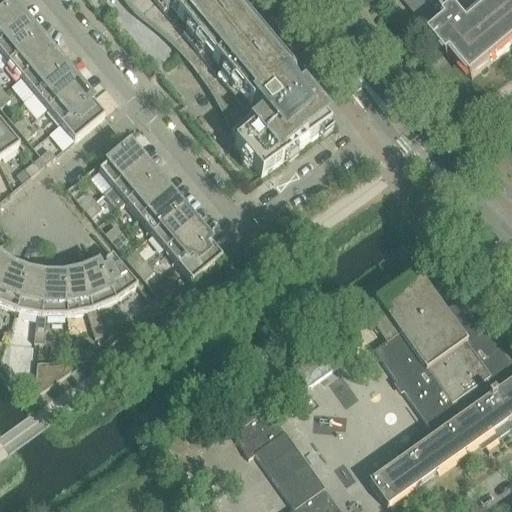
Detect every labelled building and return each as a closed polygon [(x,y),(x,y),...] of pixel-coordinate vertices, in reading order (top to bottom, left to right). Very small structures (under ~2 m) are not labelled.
[(235,14),(223,0),(124,0),(128,5),(132,11),(137,15),(141,20),(153,29),(164,38),(174,47),(184,57),(194,68),(202,78),(206,84),(210,90),(222,111),(231,127),(239,143),(233,148),(260,181),(329,131),(317,116),(315,113),(312,111),(302,98),(304,96),(235,14)] [(377,0),(382,5),(388,0),(399,0),(419,24),(422,22),(433,36),(429,40),(442,55),(448,62),(452,59),(472,83),(511,49),(511,0),(504,0),(502,2),(484,17),(478,22),(469,29),(460,18),(465,13),(454,0),(377,0)] [(0,46),(25,26),(11,10),(0,18),(0,46)] [(0,58),(7,67),(38,42),(25,26),(0,46),(0,58)] [(20,83),(51,58),(38,42),(7,67),(20,83)] [(34,99),(64,73),(51,58),(20,83),(34,99)] [(47,114),(77,89),(64,73),(34,99),(47,114)] [(60,130),(90,105),(77,89),(47,114),(60,130)] [(0,112),(10,104),(3,97),(0,99),(0,112)] [(73,146),(104,121),(90,105),(60,130),(73,146)] [(19,137),(30,128),(23,121),(12,130),(19,137)] [(0,162),(19,150),(0,127),(0,162)] [(25,145),(36,136),(30,128),(19,137),(25,145)] [(112,192),(142,167),(128,151),(98,176),(112,192)] [(55,162),(48,154),(39,162),(45,170),(55,162)] [(39,175),(33,167),(24,175),(30,182),(39,175)] [(125,208),(155,183),(142,167),(112,192),(125,208)] [(138,224),(168,199),(155,183),(125,208),(138,224)] [(84,216),(95,207),(89,199),(78,208),(84,216)] [(151,239),(181,214),(168,199),(138,224),(151,239)] [(90,223),(101,214),(95,207),(84,216),(90,223)] [(164,255),(194,230),(181,214),(151,239),(164,255)] [(110,247),(121,238),(115,230),(104,239),(110,247)] [(177,271),(207,245),(194,230),(164,255),(177,271)] [(116,254),(127,245),(121,238),(110,247),(116,254)] [(191,287),(221,262),(207,245),(177,271),(191,287)] [(136,291),(111,261),(96,271),(114,306),(136,292),(136,291)] [(136,278),(147,269),(141,261),(130,271),(136,278)] [(0,291),(10,272),(0,265),(0,291)] [(143,286),(153,277),(147,269),(136,278),(143,286)] [(114,306),(96,271),(79,278),(91,315),(86,317),(94,343),(104,340),(96,314),(114,306)] [(0,310),(16,316),(27,279),(10,272),(0,291),(0,310)] [(511,365),(466,301),(445,316),(416,275),(362,314),(385,347),(373,355),(429,434),(404,451),(409,459),(397,468),(371,487),(369,486),(366,488),(383,511),(386,511),(387,511),(479,446),(484,453),(511,432),(507,425),(511,421),(511,365)] [(91,315),(79,278),(62,282),(66,321),(86,317),(91,315)] [(41,321),(44,282),(27,279),(16,316),(35,320),(41,321)] [(66,321),(62,282),(44,282),(41,321),(35,320),(33,348),(43,349),(46,321),(66,321)] [(162,310),(172,302),(165,294),(156,302),(162,310)] [(147,323),(156,315),(150,307),(141,315),(147,323)] [(289,376),(269,391),(290,420),(310,406),(303,395),(342,367),(328,348),(327,347),(288,375),(289,375),(289,376)] [(336,511),(256,398),(247,386),(217,407),(237,436),(230,441),(240,452),(247,465),(255,460),(291,511),(336,511)]
